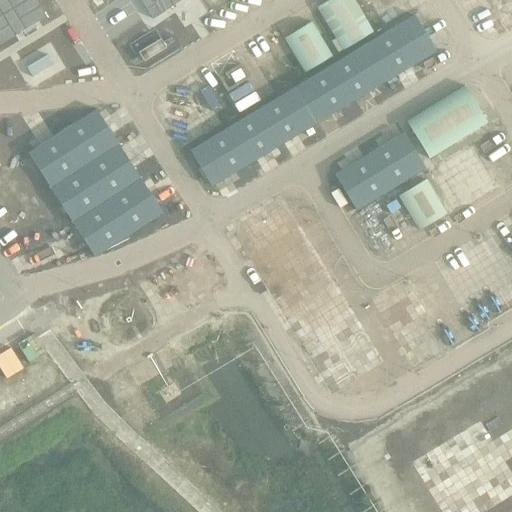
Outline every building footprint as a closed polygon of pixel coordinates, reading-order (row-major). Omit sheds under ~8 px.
[(34,0),(0,0),(0,43),(44,17),(34,0)] [(371,32),(351,0),(329,0),(315,9),(340,51),(371,32)] [(511,0),(460,0),(474,24),(511,1),(511,0)] [(412,17),(190,152),(211,188),(433,52),(412,17)] [(331,57),(308,21),(282,37),(304,73),(331,57)] [(469,94),(334,176),(355,210),(490,129),(469,94)] [(93,111),(27,154),(94,257),(160,215),(93,111)] [(511,166),(494,137),(425,178),(447,214),(511,174),(511,166)] [(300,227),(247,259),(311,362),(364,330),(300,227)] [(511,294),(486,251),(387,310),(415,357),(511,298),(511,294)]
